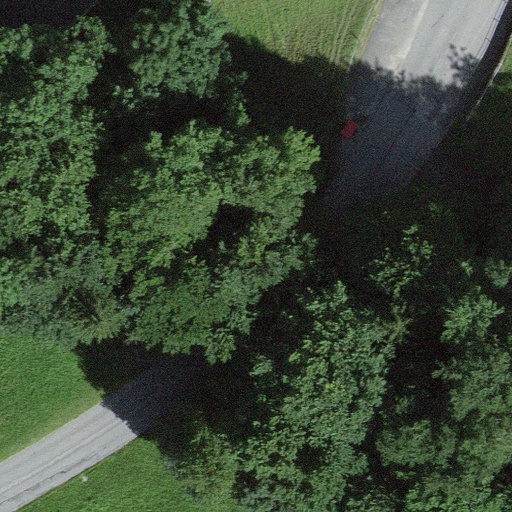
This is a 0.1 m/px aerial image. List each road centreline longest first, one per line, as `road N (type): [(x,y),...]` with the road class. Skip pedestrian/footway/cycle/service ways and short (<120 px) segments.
road 1 (unclassified): [(0,486),(42,466),(258,316),(390,179),(471,0)]
road 2 (track): [(0,291),(184,367)]
